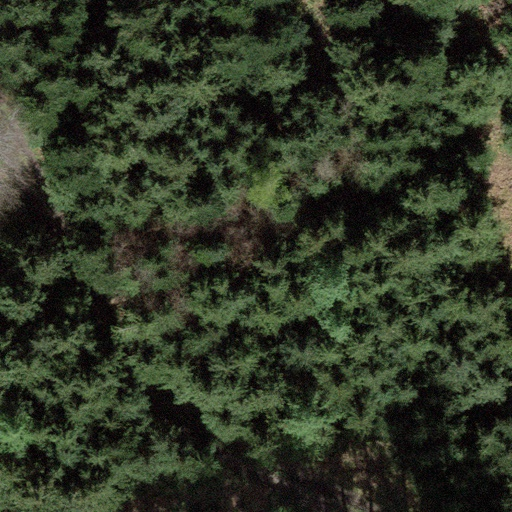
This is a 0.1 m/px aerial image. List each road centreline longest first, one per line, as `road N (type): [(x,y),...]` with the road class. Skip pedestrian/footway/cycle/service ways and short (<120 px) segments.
road 1 (track): [(375,511),(216,438),(148,391),(118,348)]
road 2 (track): [(118,348),(0,114)]
